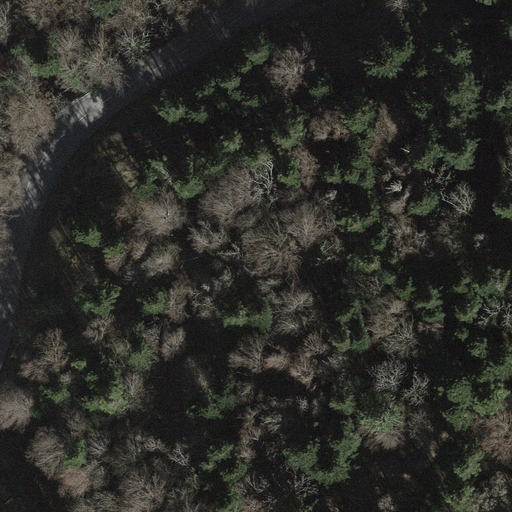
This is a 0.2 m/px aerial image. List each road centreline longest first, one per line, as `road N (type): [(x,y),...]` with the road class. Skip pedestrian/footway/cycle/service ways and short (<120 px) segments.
road 1 (tertiary): [(0,325),(38,169),(70,129),(157,66),(289,0)]
road 2 (track): [(309,511),(511,373)]
